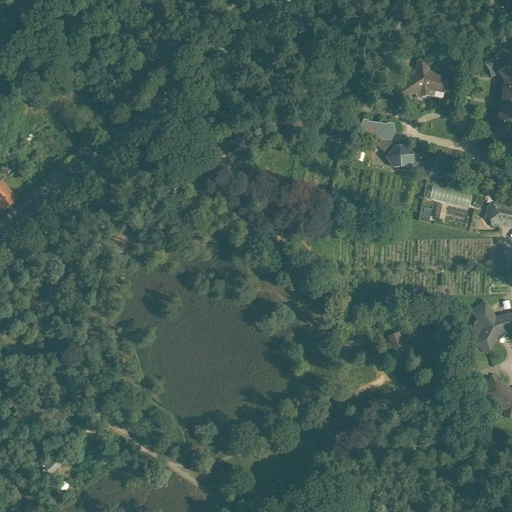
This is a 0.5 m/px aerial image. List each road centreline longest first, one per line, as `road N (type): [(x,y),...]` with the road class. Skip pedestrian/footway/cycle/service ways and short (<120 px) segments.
road 1 (primary): [(0,239),(287,0)]
road 2 (track): [(236,511),(0,331)]
road 3 (residential): [(340,415),(511,362)]
road 4 (track): [(171,462),(340,415)]
road 5 (residential): [(511,0),(471,78),(467,135)]
road 6 (residential): [(472,151),(412,135),(418,119),(439,113),(467,135)]
